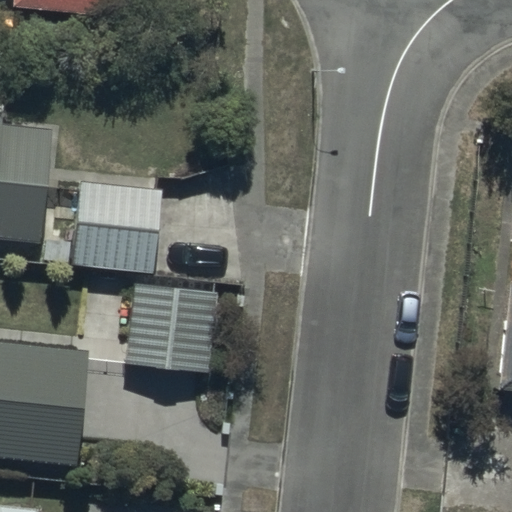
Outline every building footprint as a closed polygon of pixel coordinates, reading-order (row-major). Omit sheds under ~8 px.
[(19,0),(119,9),(120,0),(19,0)] [(0,230),(42,235),(53,123),(3,118),(5,95),(0,94),(0,230)] [(47,231),(45,255),(156,267),(165,182),(82,173),(75,234),(47,231)] [(511,274),(500,379),(511,380),(511,274)] [(132,279),(126,358),(210,366),(216,286),(132,279)] [(0,450),(79,459),(91,344),(0,333),(0,450)] [(0,511),(48,511),(39,501),(0,497),(0,511)]
